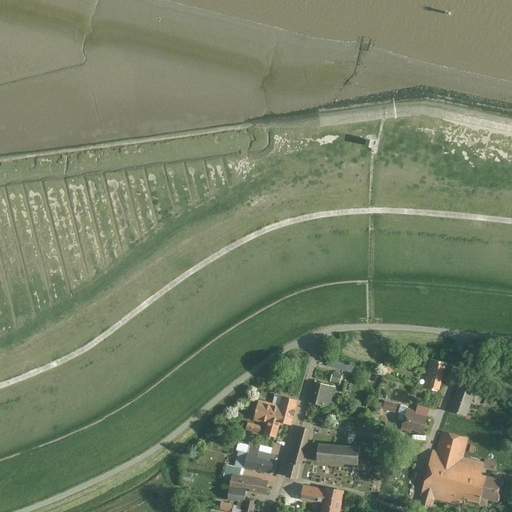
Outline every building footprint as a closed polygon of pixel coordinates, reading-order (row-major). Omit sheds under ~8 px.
[(378,139),(371,137),(369,146),(376,147),(378,139)] [(331,358),(329,365),(341,368),(343,361),(331,358)] [(446,363),(432,360),(425,387),(439,390),(446,363)] [(394,368),(387,366),(384,374),(391,376),(394,368)] [(343,375),(333,373),(331,380),(341,383),(343,375)] [(331,403),(335,384),(313,380),(309,399),(331,403)] [(458,384),(449,409),(466,416),(475,390),(458,384)] [(298,398),(279,393),(277,402),(258,397),(255,410),(293,419),(298,398)] [(386,401),(386,411),(399,411),(399,401),(386,401)] [(424,429),(428,414),(405,407),(401,423),(424,429)] [(293,419),(255,410),(253,418),(265,421),(263,432),(276,435),(280,422),(291,425),(293,419)] [(250,421),(248,430),(262,433),(264,425),(250,421)] [(290,465),(301,468),(302,468),(312,431),(300,428),(290,465)] [(470,438),(442,432),(438,451),(433,450),(420,503),(433,506),(435,500),(460,506),(461,499),(487,505),(488,500),(503,503),(508,482),(484,476),(486,470),(496,472),(498,463),(486,461),(486,463),(465,458),(470,438)] [(318,450),(317,459),(358,462),(360,444),(318,441),(318,450)] [(260,448),(249,446),(248,451),(245,467),(244,469),(252,471),(252,469),(271,473),(275,455),(259,451),(260,448)] [(245,467),(248,451),(239,449),(235,465),(242,466),(245,467)] [(241,473),(242,466),(235,465),(226,462),(224,474),(231,475),(232,471),(241,473)] [(298,479),(301,468),(290,465),(287,477),(298,479)] [(265,493),(268,478),(241,473),(232,471),(231,475),(229,483),(230,483),(247,487),(250,487),(250,490),(265,493)] [(247,487),(230,483),(227,498),(238,500),(239,497),(245,499),(246,495),(247,487)] [(339,511),(343,489),(304,483),(301,499),(321,502),(319,511),(339,511)] [(253,511),(256,497),(246,495),(245,499),(239,497),(238,500),(235,511),(253,511)] [(232,511),(234,503),(221,500),(219,508),(232,511)]
